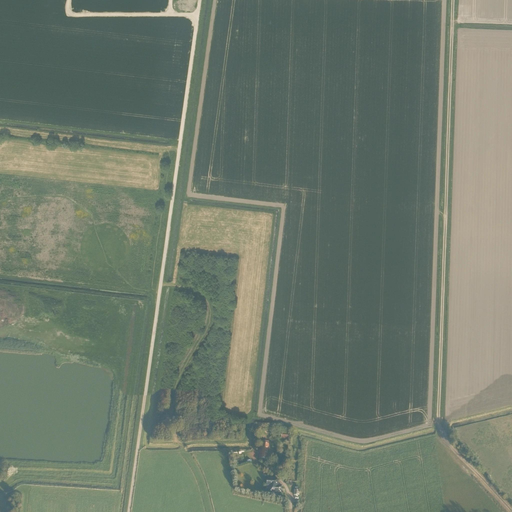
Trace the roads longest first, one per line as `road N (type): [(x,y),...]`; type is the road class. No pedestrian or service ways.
road 1 (track): [(160,284),(197,292),(210,309),(175,384),(170,417),(208,511)]
road 2 (track): [(0,130),(178,150)]
